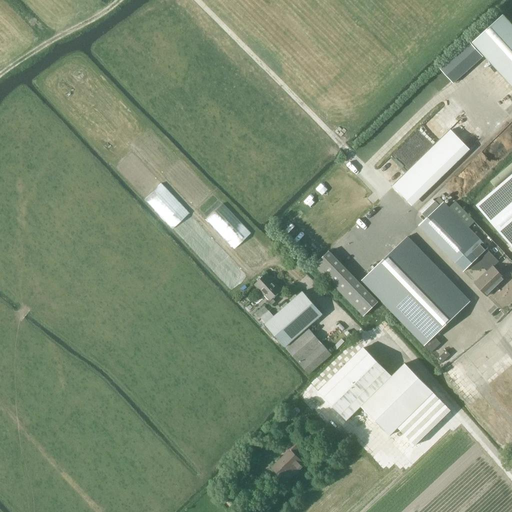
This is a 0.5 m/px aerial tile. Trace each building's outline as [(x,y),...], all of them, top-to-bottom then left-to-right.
[(511,24),(503,15),(473,42),(511,85),(511,24)] [(393,186),(412,206),(470,150),(450,130),(393,186)] [(511,174),(476,205),(511,246),(511,174)] [(449,208),(442,202),(418,226),(463,272),(468,266),(472,270),(479,270),(482,266),(487,271),(474,283),(486,296),(505,278),(493,266),(498,261),(486,249),(487,248),(468,229),(475,222),(456,202),(449,208)] [(433,336),(469,301),(406,236),(360,281),(431,353),(440,343),(433,336)] [(315,266),(363,316),(378,302),(330,251),(315,266)] [(272,298),(281,290),(266,274),(255,284),(269,300),(267,302),(271,306),(275,302),(272,298)] [(274,316),(269,311),(261,318),(266,323),(265,324),(285,347),(322,314),(302,291),(274,316)] [(331,354),(309,328),(286,348),(309,374),(312,371),(331,354)] [(361,348),(317,392),(346,420),(360,406),(389,435),(397,427),(415,445),(450,410),(432,392),(404,363),(390,377),(361,348)] [(293,438),(281,450),(286,455),(272,468),(278,474),(278,475),(279,477),(280,476),(285,481),(302,464),(294,456),(302,448),(293,438)]
